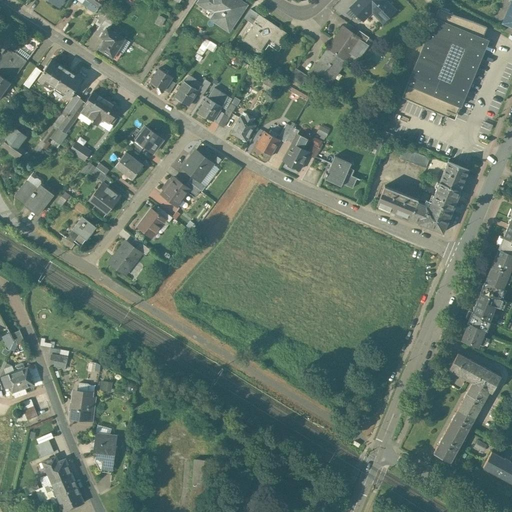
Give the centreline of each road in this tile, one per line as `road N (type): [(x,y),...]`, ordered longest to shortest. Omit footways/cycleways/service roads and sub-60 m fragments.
road 1 (residential): [(460,255),(256,168),(195,129)]
road 2 (residential): [(195,129),(84,266),(7,218),(0,202)]
road 3 (residential): [(98,511),(17,300),(0,280)]
road 4 (residential): [(195,129),(3,0)]
road 5 (tertiary): [(380,447),(460,255)]
road 6 (tertiary): [(460,255),(511,133)]
road 7 (residential): [(487,511),(380,447)]
